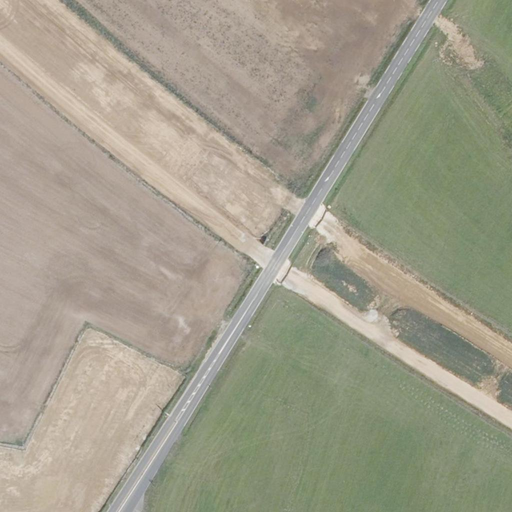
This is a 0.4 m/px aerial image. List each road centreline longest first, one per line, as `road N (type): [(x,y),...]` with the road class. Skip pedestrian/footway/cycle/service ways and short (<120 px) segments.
road 1 (secondary): [(188,402),(438,0)]
road 2 (secondary): [(188,402),(112,511)]
road 3 (secondary): [(128,511),(188,402)]
